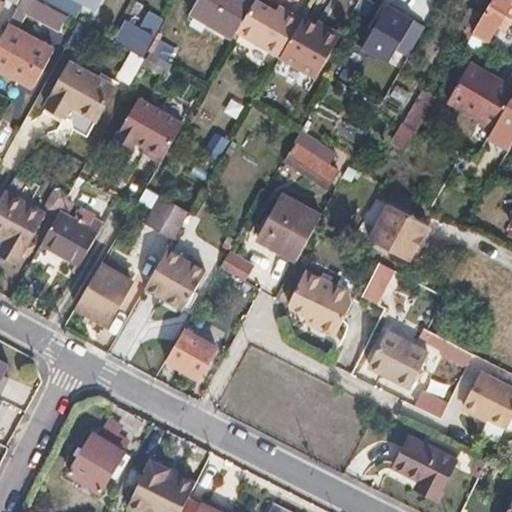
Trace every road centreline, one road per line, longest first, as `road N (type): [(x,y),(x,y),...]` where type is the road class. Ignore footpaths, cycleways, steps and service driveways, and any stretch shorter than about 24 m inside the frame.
road 1 (residential): [(77,359),(379,511)]
road 2 (residential): [(0,509),(77,359)]
